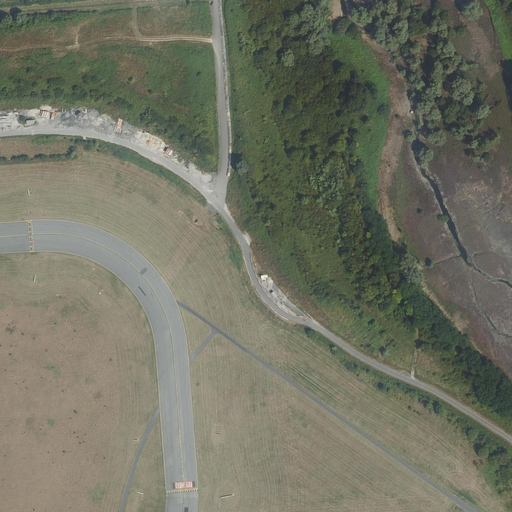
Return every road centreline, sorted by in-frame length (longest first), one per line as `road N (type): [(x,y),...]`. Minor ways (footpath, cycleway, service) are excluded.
road 1 (track): [(511,443),(482,417),(349,345),(293,301),(217,200),(168,155),(110,131),(0,129)]
road 2 (track): [(217,200),(227,163),(214,0)]
road 3 (track): [(217,42),(81,35)]
